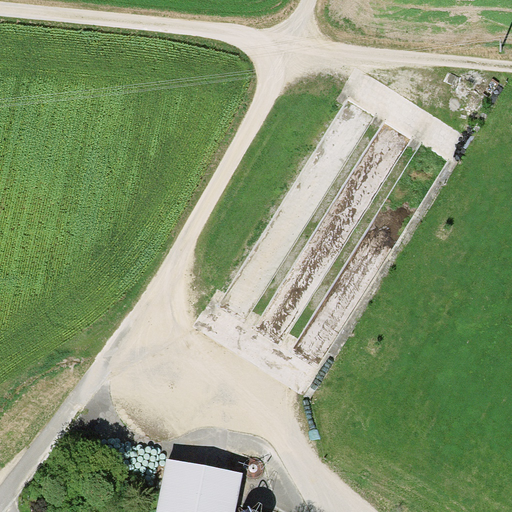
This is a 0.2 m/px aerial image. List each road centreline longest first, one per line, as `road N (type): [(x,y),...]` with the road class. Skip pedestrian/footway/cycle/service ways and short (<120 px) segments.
road 1 (track): [(310,0),(180,243),(89,384),(0,494)]
road 2 (track): [(0,8),(511,69)]
